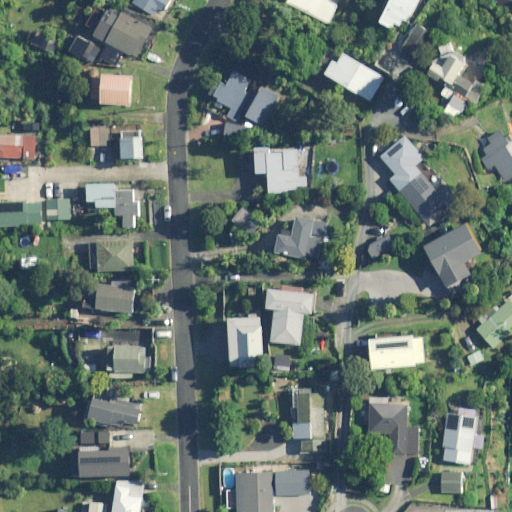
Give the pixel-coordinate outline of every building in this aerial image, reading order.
[(170,0),(134,0),(133,2),(156,15),(160,9),(164,11),(170,0)] [(288,0),(288,2),(329,23),(339,5),(329,0),(288,0)] [(390,0),(381,20),(396,27),(398,23),(405,27),(410,16),(415,18),(423,0),(390,0)] [(511,7),(511,0),(499,0),(506,11),(511,7)] [(152,28),(110,7),(95,37),(138,57),(152,28)] [(439,37),(421,26),(406,48),(424,60),(439,37)] [(101,48),(88,40),(80,55),(93,63),(101,48)] [(430,72),(456,88),(468,95),(476,82),(464,74),(474,59),(448,43),(430,72)] [(399,60),(386,51),(378,65),(391,73),(399,60)] [(387,76),(346,52),(342,58),(332,52),(321,70),(372,101),(387,76)] [(250,79),(235,71),(228,85),(218,79),(210,94),(233,107),(228,116),(236,121),(242,112),(263,124),(279,96),(261,86),(255,96),(244,90),(250,79)] [(95,73),(93,100),(104,101),(103,103),(131,105),(133,75),(95,73)] [(472,101),(448,85),(443,93),(454,99),(447,110),(460,118),(472,101)] [(112,144),(111,123),(93,123),(94,145),(112,144)] [(511,177),(511,133),(507,126),(482,142),(489,154),(482,158),(489,169),(496,165),(506,181),(511,177)] [(0,156),(35,158),(35,135),(0,134),(0,156)] [(426,158),(407,135),(382,156),(398,174),(392,179),(431,225),(460,200),(440,176),(431,183),(417,165),(426,158)] [(142,158),(142,137),(121,137),(121,158),(142,158)] [(271,146),(256,147),(257,173),(269,172),(270,192),(307,190),(306,177),(299,177),(297,149),(272,150),(271,146)] [(123,226),(137,226),(137,215),(139,215),(140,202),(135,202),(135,191),(117,191),(117,184),(88,184),(88,211),(100,212),(100,207),(116,207),(116,214),(123,214),(123,226)] [(70,198),(48,199),(49,219),(71,218),(70,198)] [(0,202),(0,226),(43,225),(42,201),(0,202)] [(328,221),(297,217),(294,237),(280,235),(278,252),(320,259),(323,240),(325,240),(328,221)] [(484,252),(468,223),(427,246),(449,287),(474,273),(467,262),(484,252)] [(134,269),(133,240),(100,241),(102,271),(134,269)] [(89,280),(89,253),(63,253),(62,280),(89,280)] [(41,267),(39,256),(20,259),(22,271),(41,267)] [(99,300),(98,309),(133,312),(136,287),(101,284),(99,300)] [(316,293),(271,289),(269,308),(277,308),(274,341),(303,344),(306,312),(314,313),(316,293)] [(511,332),(511,297),(479,329),(496,347),(511,332)] [(265,365),(263,317),(231,318),(233,367),(265,365)] [(374,368),(418,365),(418,361),(425,361),(423,335),(372,339),(374,368)] [(83,338),(69,336),(67,348),(81,350),(83,338)] [(109,371),(146,372),(147,346),(110,344),(109,371)] [(292,355),(276,354),(276,369),(292,370),(292,355)] [(326,391),(300,390),(299,418),(297,418),(297,439),(305,439),(305,449),(329,449),(329,427),(325,427),(326,391)] [(142,405),(94,397),(91,418),(139,425),(142,405)] [(387,399),(373,399),(372,432),(392,432),(392,455),(420,455),(421,428),(409,428),(409,404),(387,403),(387,399)] [(486,407),(462,405),(462,412),(450,411),(445,460),(472,463),(474,447),(485,448),(486,434),(483,433),(486,407)] [(111,430),(82,430),(82,442),(111,442),(111,430)] [(132,475),(131,449),(79,450),(79,476),(132,475)] [(311,494),(310,469),(238,473),(239,492),(228,492),(229,508),(238,507),(238,511),(276,511),(276,496),(311,494)] [(466,472),(444,471),(443,491),(465,492),(466,472)] [(141,511),(145,482),(118,479),(114,511),(141,511)] [(477,492),(466,492),(465,504),(477,504),(477,492)] [(107,511),(108,503),(91,501),(89,511),(107,511)]
